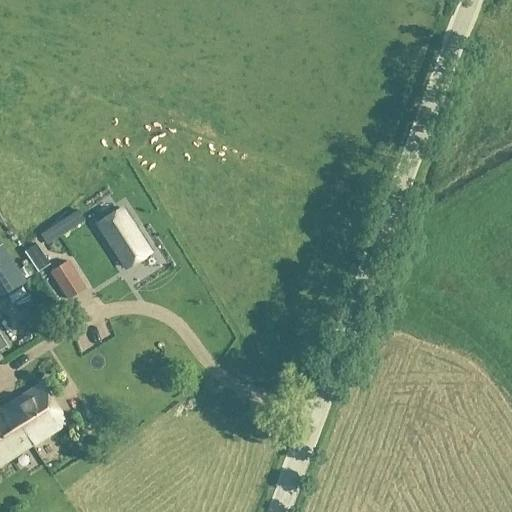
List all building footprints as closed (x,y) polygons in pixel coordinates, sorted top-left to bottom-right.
[(121,207),(97,223),(125,267),(150,251),(121,207)] [(74,213),(38,235),(46,246),(81,224),(74,213)] [(35,246),(23,253),(37,274),(49,267),(35,246)] [(0,258),(0,303),(20,295),(2,258),(0,258)] [(49,273),(67,300),(78,293),(70,281),(76,277),(66,262),(49,273)] [(104,265),(93,273),(102,287),(113,279),(104,265)] [(0,361),(2,360),(0,357),(0,351),(9,345),(0,331),(0,361)] [(21,425),(33,445),(66,423),(41,384),(0,410),(0,417),(10,433),(21,425)] [(166,414),(153,398),(138,410),(151,426),(166,414)] [(0,466),(33,445),(21,425),(10,433),(0,417),(0,466)]
